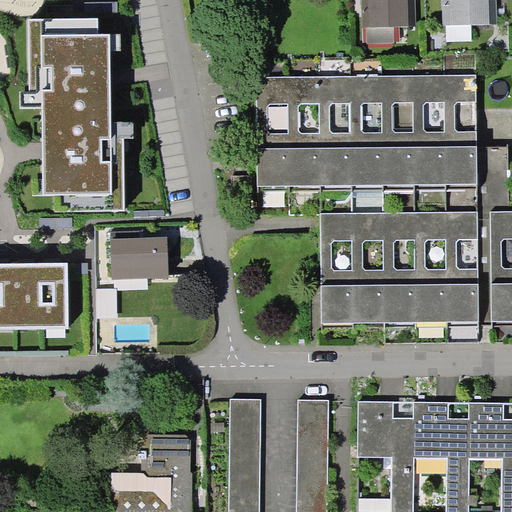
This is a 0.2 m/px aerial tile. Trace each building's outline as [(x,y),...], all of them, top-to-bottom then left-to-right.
[(413,0),(365,0),(367,35),(415,33),(413,0)] [(496,0),(446,0),(448,31),(497,29),(496,0)] [(475,79),(252,80),(253,192),(253,212),(316,211),(475,211),(475,79)] [(511,210),(475,211),(316,211),(316,343),(511,342),(511,210)] [(164,236),(106,239),(108,281),(166,280),(164,236)] [(260,511),(262,402),(232,402),(230,511),(331,511),(332,399),(298,399),(296,511),(260,511)] [(511,511),(511,403),(364,403),(364,455),(397,455),(397,511),(411,511),(411,456),(451,456),(450,511),(470,511),(471,461),(503,461),(502,511),(511,511)] [(192,511),(192,438),(147,438),(147,480),(111,479),(110,511),(192,511)]
